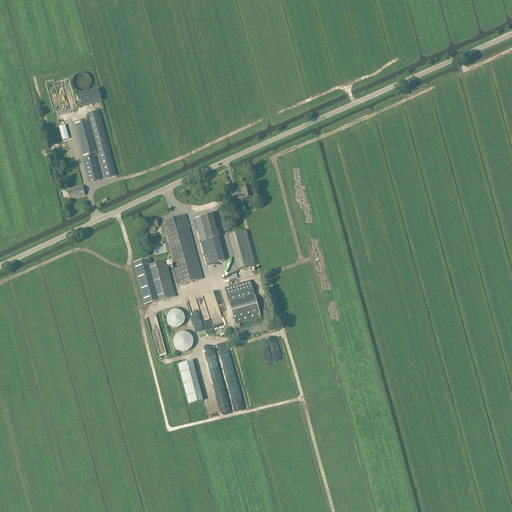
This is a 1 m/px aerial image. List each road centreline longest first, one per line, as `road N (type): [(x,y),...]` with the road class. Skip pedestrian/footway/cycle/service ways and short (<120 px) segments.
road 1 (track): [(333,511),(267,273),(301,261),(273,157),(433,87)]
road 2 (unclassified): [(0,267),(511,35)]
road 3 (track): [(302,398),(168,429),(131,267),(75,250),(0,284)]
road 4 (track): [(87,188),(169,162),(397,58)]
road 5 (track): [(0,244),(58,214),(43,151),(74,143)]
